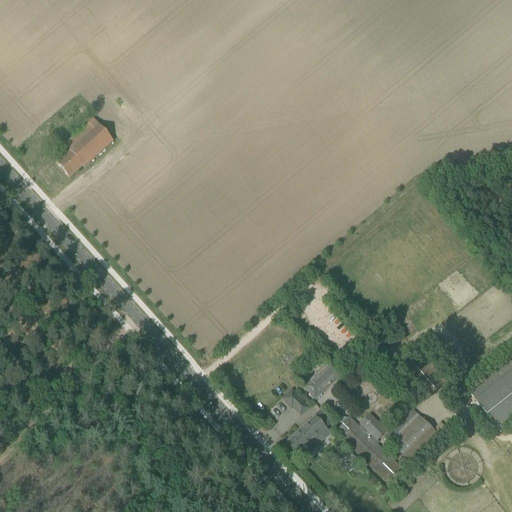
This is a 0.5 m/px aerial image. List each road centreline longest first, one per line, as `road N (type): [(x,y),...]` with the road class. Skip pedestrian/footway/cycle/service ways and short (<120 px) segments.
road 1 (tertiary): [(313,511),(0,165)]
road 2 (track): [(136,316),(0,458)]
road 3 (unknown): [(202,375),(296,300),(341,336)]
